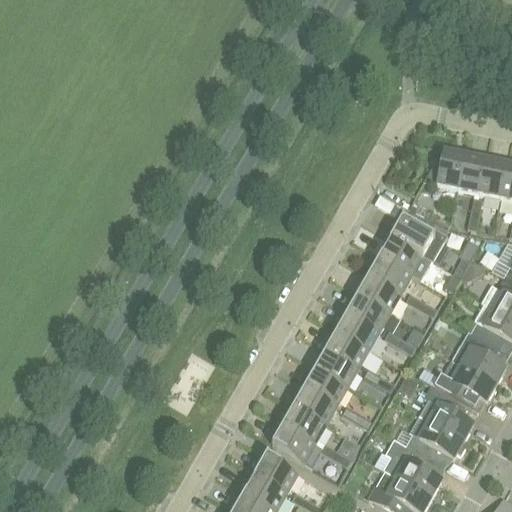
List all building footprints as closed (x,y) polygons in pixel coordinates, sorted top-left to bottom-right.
[(458,196),(465,160),(443,156),(439,174),(433,172),(424,187),(436,190),(436,191),(458,196)] [(479,200),(486,164),(465,160),(458,196),(479,200)] [(500,205),(507,169),(486,164),(479,200),(500,205)] [(511,207),(511,169),(507,169),(500,205),(511,207)] [(470,219),(479,221),(482,205),(473,203),(470,219)] [(427,225),(432,217),(418,209),(414,217),(415,218),(427,225)] [(476,236),(479,221),(470,219),(467,234),(476,236)] [(438,221),(434,229),(446,236),(451,228),(438,221)] [(433,233),(429,240),(402,225),(391,244),(422,262),(432,268),(447,241),(433,233)] [(412,281),(422,262),(391,244),(380,263),(412,281)] [(511,259),(505,271),(509,273),(503,283),(511,288),(511,259)] [(401,300),(412,281),(380,263),(370,282),(401,300)] [(453,279),(460,284),(469,269),(461,264),(453,279)] [(453,298),(460,284),(453,279),(445,293),(453,298)] [(390,318),(401,300),(370,282),(359,300),(390,318)] [(511,288),(503,283),(496,294),(491,291),(481,309),(484,310),(511,326),(511,288)] [(419,315),(423,307),(410,299),(405,307),(419,315)] [(379,337),(390,318),(359,300),(348,319),(379,337)] [(423,307),(419,315),(433,323),(437,315),(423,307)] [(511,349),(511,326),(484,310),(474,327),(476,329),(470,339),(500,357),(506,346),(511,349)] [(369,356),(379,337),(348,319),(337,338),(369,356)] [(397,353),(402,345),(388,337),(384,345),(397,353)] [(358,375),(369,356),(337,338),(327,357),(358,375)] [(500,357),(470,339),(468,338),(452,366),(460,371),(496,391),(506,374),(494,368),(500,357)] [(402,345),(397,353),(411,360),(416,353),(402,345)] [(347,394),(358,375),(327,357),(316,375),(347,394)] [(496,391),(460,371),(452,366),(435,394),(462,410),(462,409),(468,399),(486,409),(496,391)] [(376,390),(380,382),(367,374),(362,382),(376,390)] [(336,412),(347,394),(316,375),(305,394),(336,412)] [(419,385),(435,394),(441,384),(425,375),(419,385)] [(380,382),(376,390),(390,398),(394,390),(380,382)] [(462,410),(435,394),(431,392),(424,404),(428,406),(418,422),(470,451),(466,449),(476,432),(462,424),(468,413),(462,409),(462,410)] [(326,431),(336,412),(305,394),(294,413),(326,431)] [(354,428),(359,420),(345,412),(341,420),(354,428)] [(315,450),(326,431),(294,413),(290,420),(287,418),(280,430),(283,432),(284,432),(315,450)] [(359,420),(354,428),(368,435),(373,428),(359,420)] [(433,453),(454,465),(456,467),(460,461),(463,463),(470,451),(418,422),(409,438),(412,440),(406,452),(427,464),(433,453)] [(283,432),(272,451),(310,473),(321,453),(315,450),(284,432),(283,432)] [(333,465),(337,457),(324,449),(319,457),(333,465)] [(420,475),(427,464),(406,452),(400,463),(394,460),(384,477),(396,484),(431,504),(441,487),(420,475)] [(337,457),(333,465),(346,473),(351,465),(337,457)] [(255,481),(287,499),(298,479),(267,461),(255,481)] [(426,511),(431,504),(396,484),(384,477),(368,506),(378,511),(426,511)] [(266,511),(279,511),(287,499),(255,481),(245,499),(266,511)] [(266,511),(245,499),(237,511),(266,511)] [(300,511),(305,511),(309,506),(296,499),(291,506),(300,511)]
